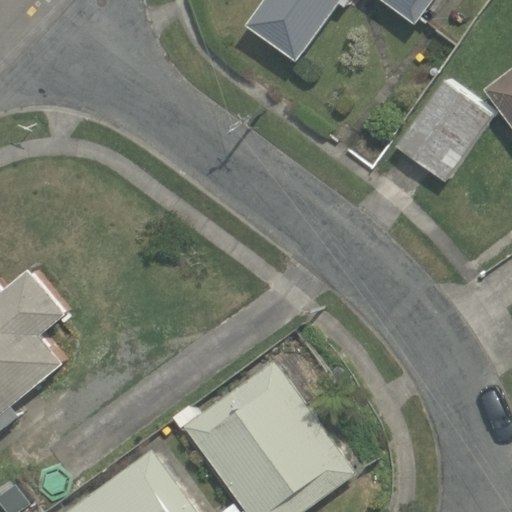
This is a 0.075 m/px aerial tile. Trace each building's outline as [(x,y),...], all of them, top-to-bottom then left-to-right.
[(261,0),(253,13),(304,46),(334,0),(404,0),(421,11),(428,0),(261,0)] [(511,63),(498,74),(486,82),(511,117),(511,63)] [(497,105),(442,67),(391,141),(446,179),(497,105)] [(0,271),(0,428),(31,409),(18,390),(66,359),(44,325),(71,308),(38,258),(5,279),(0,271)] [(162,434),(51,511),(286,511),(355,464),(275,349),(185,412),(242,493),(216,511),(162,434)]
